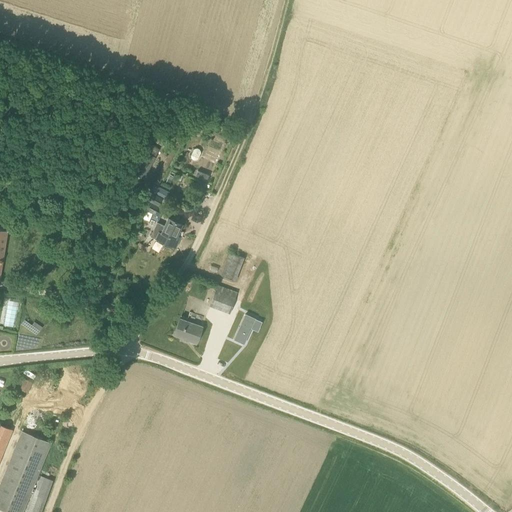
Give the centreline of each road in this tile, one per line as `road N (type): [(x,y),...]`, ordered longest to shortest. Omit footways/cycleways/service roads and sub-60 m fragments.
road 1 (unclassified): [(485,511),(386,445),(126,351)]
road 2 (track): [(216,200),(286,0)]
road 3 (track): [(126,351),(82,421),(47,511)]
road 4 (unclassified): [(0,362),(126,351)]
